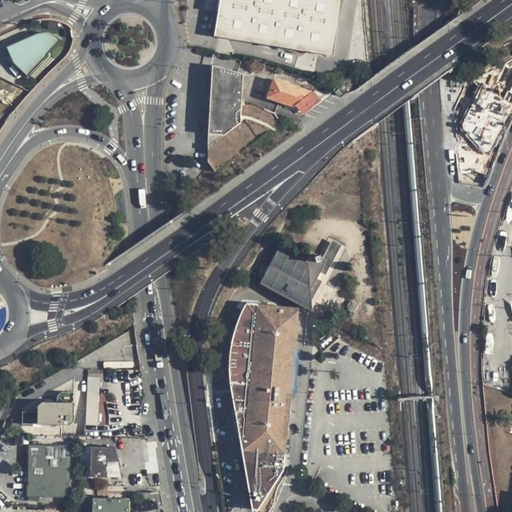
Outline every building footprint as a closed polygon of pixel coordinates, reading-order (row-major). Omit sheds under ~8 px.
[(334,57),(344,2),(333,0),(221,0),(216,36),(334,57)] [(17,67),(26,76),(47,55),(46,54),(59,39),(57,37),(55,36),(52,34),(48,33),(44,33),(35,33),(6,46),(10,55),(12,62),(17,67)] [(17,67),(12,62),(10,55),(5,57),(15,69),(17,67)] [(460,126),(484,153),(488,153),(490,151),(511,107),(511,58),(473,81),(478,86),(460,126)] [(214,65),(209,162),(216,172),(282,124),(276,114),(256,105),(242,105),(243,75),(214,65)] [(269,99),(297,107),(303,116),(328,95),(316,91),(314,93),(275,80),(269,99)] [(280,250),(261,284),(313,313),(312,302),(340,247),(335,244),(325,261),(322,260),(322,255),(316,257),(314,256),(309,264),(280,250)] [(244,458),(253,511),(260,511),(261,510),(285,470),(300,310),(249,305),(236,325),(231,337),(228,364),(235,409),(244,458)] [(103,369),(88,369),(88,377),(103,378),(103,369)] [(22,411),(22,424),(74,425),(74,392),(62,392),(58,396),(57,402),(42,402),(38,406),(38,412),(22,411)] [(99,394),(97,424),(109,425),(109,416),(106,394),(99,394)] [(29,447),(28,497),(68,499),(68,447),(29,447)] [(93,447),(92,478),(122,477),(119,461),(116,448),(93,447)] [(92,511),(129,511),(130,511),(130,501),(93,498),(92,511)]
